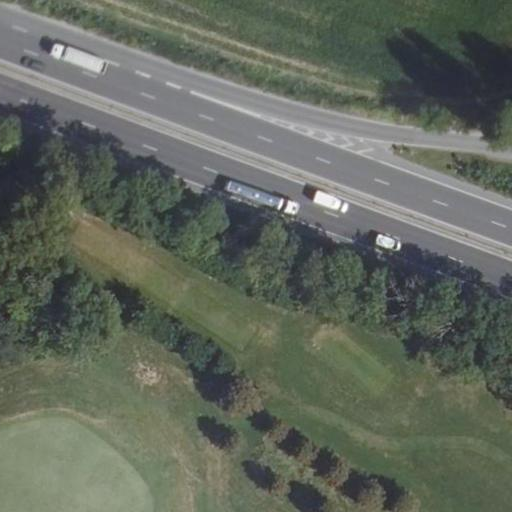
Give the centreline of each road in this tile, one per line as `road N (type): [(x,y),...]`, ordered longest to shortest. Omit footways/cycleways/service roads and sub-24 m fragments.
road 1 (trunk): [(0,96),(511,284)]
road 2 (trunk): [(511,232),(181,111)]
road 3 (trunk): [(511,147),(181,111)]
road 4 (trunk): [(181,111),(0,45)]
